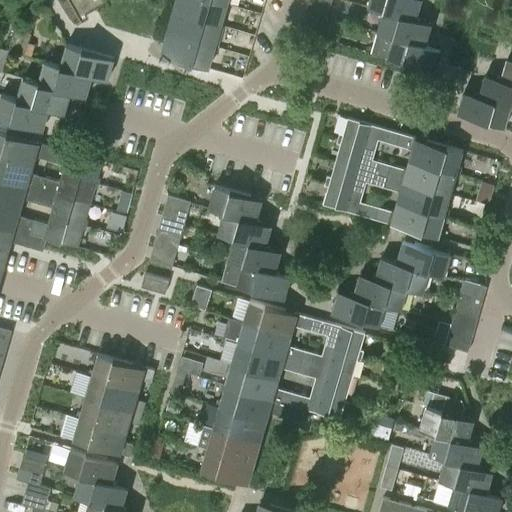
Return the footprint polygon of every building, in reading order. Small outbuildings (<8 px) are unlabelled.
[(177,0),(174,12),(221,26),(226,9),(230,10),(231,7),(208,0),(177,0)] [(314,15),(326,18),(330,7),(307,0),(306,0),(301,21),(311,24),(314,15)] [(370,0),(368,8),(383,12),(384,12),(415,21),(416,20),(421,0),(370,0)] [(179,36),(219,48),(220,43),(216,42),(221,26),(174,12),(168,33),(179,36)] [(416,20),(415,21),(384,12),(383,12),(377,34),(391,38),(392,37),(424,46),(425,45),(431,24),(416,20)] [(311,24),(301,21),(297,33),(320,39),(326,18),(314,15),(311,24)] [(15,29),(9,51),(25,55),(32,57),(35,45),(28,43),(31,34),(15,29)] [(219,48),(179,36),(168,33),(161,55),(209,69),(214,51),(217,52),(219,48)] [(392,37),(391,38),(377,34),(371,53),(386,57),(385,59),(434,73),(441,50),(425,45),(424,46),(392,37)] [(60,65),(59,66),(92,76),(92,77),(108,81),(114,58),(66,44),(60,65)] [(0,71),(3,73),(9,51),(1,49),(0,53),(0,71)] [(511,83),(511,59),(507,58),(500,80),(511,83)] [(59,66),(60,65),(45,60),(38,82),(38,83),(71,92),(70,94),(71,94),(71,93),(86,98),(92,77),(92,76),(59,66)] [(479,96),(479,97),(511,106),(511,107),(511,83),(500,80),(485,75),(479,96)] [(49,110),(65,115),(71,94),(70,94),(71,92),(38,83),(38,82),(23,78),(17,98),(16,100),(49,109),(49,110)] [(479,97),(479,96),(464,92),(457,114),(505,128),(511,107),(511,106),(479,97)] [(49,110),(49,109),(16,100),(17,98),(2,94),(0,101),(0,118),(43,131),(49,110)] [(406,135),(347,118),(340,140),(375,150),(378,140),(402,148),(406,135)] [(25,126),(8,121),(6,131),(22,135),(25,126)] [(0,155),(22,162),(32,165),(35,157),(39,143),(0,131),(0,155)] [(402,148),(412,150),(415,138),(406,135),(402,148)] [(409,160),(457,174),(463,152),(415,138),(409,160)] [(397,167),(372,160),(375,150),(340,140),(334,161),(393,178),(397,167)] [(43,159),(48,145),(39,143),(35,157),(43,159)] [(48,145),(43,159),(66,166),(63,174),(100,184),(101,178),(98,177),(103,161),(48,145)] [(0,178),(16,183),(26,186),(30,174),(32,165),(22,162),(0,155),(0,178)] [(413,184),(450,195),(457,174),(409,160),(403,181),(413,184)] [(390,190),(393,178),(334,161),(328,182),(363,193),(365,182),(390,190)] [(397,167),(393,178),(403,181),(406,170),(397,167)] [(26,186),(35,188),(38,176),(30,174),(26,186)] [(35,188),(90,205),(95,188),(98,189),(100,184),(63,174),(61,182),(38,176),(35,188)] [(26,186),(16,183),(0,178),(0,201),(9,204),(20,207),(22,199),(26,186)] [(403,181),(393,178),(390,190),(399,192),(403,181)] [(486,201),(492,182),(478,178),(473,198),(486,201)] [(450,195),(413,184),(403,181),(397,202),(407,206),(444,216),(450,195)] [(384,209),(360,202),(363,193),(328,182),(322,204),(380,222),(384,209)] [(35,188),(26,186),(22,199),(31,201),(35,188)] [(210,209),(225,213),(225,212),(257,222),(257,221),(263,200),(216,186),(210,209)] [(51,216),(88,227),(89,221),(86,220),(90,205),(35,188),(31,201),(53,208),(51,216)] [(178,210),(189,213),(192,202),(169,196),(162,218),(174,221),(178,210)] [(20,207),(9,204),(0,201),(0,224),(14,229),(18,216),(20,207)] [(130,203),(121,201),(119,210),(127,212),(130,203)] [(444,216),(407,206),(397,202),(390,224),(438,238),(444,216)] [(119,225),(122,211),(97,206),(94,220),(119,225)] [(267,246),(273,225),(257,221),(257,222),(225,212),(225,213),(210,209),(225,214),(219,234),(234,239),(235,238),(266,247),(267,246)] [(384,209),(380,222),(390,225),(393,212),(384,209)] [(174,221),(162,218),(159,228),(182,234),(189,213),(178,210),(174,221)] [(14,229),(22,231),(26,218),(18,216),(14,229)] [(30,233),(39,236),(47,238),(78,247),(83,230),(86,231),(88,227),(51,216),(48,225),(26,218),(22,231),(30,233)] [(0,247),(8,249),(10,242),(14,229),(0,224),(0,247)] [(169,242),(179,245),(182,234),(159,228),(153,249),(165,253),(169,242)] [(22,231),(14,229),(10,242),(12,242),(10,247),(17,249),(22,231)] [(22,231),(17,249),(25,251),(30,233),(22,231)] [(30,233),(25,251),(33,254),(39,236),(30,233)] [(39,236),(33,254),(42,256),(47,238),(39,236)] [(244,264),(245,263),(276,272),(276,271),(277,271),(283,251),(267,246),(266,247),(235,238),(234,239),(235,239),(229,260),(244,264)] [(430,273),(445,277),(452,254),(405,241),(399,261),(398,262),(431,272),(430,273)] [(165,253),(153,249),(150,260),(173,267),(179,245),(169,242),(165,253)] [(431,272),(398,262),(399,261),(383,257),(377,278),(377,277),(377,279),(410,288),(410,289),(424,293),(430,273),(431,272)] [(244,264),(239,280),(238,286),(286,300),(292,276),(277,271),(276,271),(276,272),(245,263),(244,264)] [(167,294),(171,280),(146,273),(142,287),(167,294)] [(410,288),(377,279),(377,277),(362,273),(356,294),(355,294),(355,295),(387,304),(387,305),(403,310),(409,289),(410,289),(410,288)] [(459,303),(481,310),(488,286),(466,280),(459,303)] [(186,301),(202,307),(209,287),(194,282),(186,301)] [(380,327),(387,305),(387,304),(355,295),(355,294),(340,289),(333,313),(380,327)] [(251,300),(245,322),(291,335),(297,314),(251,300)] [(481,310),(459,303),(453,324),(475,331),(481,310)] [(192,320),(198,316),(200,311),(189,308),(187,315),(186,317),(186,318),(192,320)] [(304,329),(308,317),(299,314),(296,327),(304,329)] [(245,322),(229,317),(223,338),(227,340),(274,354),(285,357),(291,335),(245,322)] [(361,350),(366,333),(308,317),(304,329),(329,336),(326,346),(363,356),(364,350),(361,350)] [(475,331),(453,324),(446,346),(469,352),(475,331)] [(0,326),(0,338),(8,341),(11,329),(0,326)] [(0,350),(5,352),(8,341),(0,338),(0,350)] [(285,357),(274,354),(227,340),(221,360),(233,364),(232,364),(268,375),(279,378),(285,357)] [(288,357),(295,359),(298,349),(291,346),(288,357)] [(362,360),(363,356),(326,346),(324,356),(298,349),(295,359),(353,376),(358,359),(362,360)] [(89,374),(129,386),(139,389),(146,367),(99,354),(94,371),(90,370),(89,374)] [(178,368),(189,372),(193,358),(182,355),(178,368)] [(292,371),(295,359),(288,357),(285,369),(292,371)] [(349,392),(353,376),(295,359),(292,371),(317,378),(314,387),(351,398),(352,393),(349,392)] [(279,378),(268,375),(232,364),(226,386),(273,399),(279,378)] [(151,382),(155,370),(146,367),(143,379),(151,382)] [(86,397),(123,407),(133,410),(139,389),(129,386),(89,374),(87,379),(91,380),(86,397)] [(183,383),(173,380),(170,391),(180,394),(183,383)] [(220,406),(256,416),(267,419),(273,399),(226,386),(220,406)] [(351,398),(314,387),(311,398),(286,390),(283,402),(292,405),(301,407),(311,410),(341,419),(346,402),(349,402),(351,398)] [(283,402),(286,390),(279,388),(276,400),(283,402)] [(475,420),(464,417),(466,409),(463,401),(459,400),(453,398),(438,394),(434,408),(428,407),(421,429),(436,433),(437,432),(469,442),(469,441),(475,420)] [(133,410),(123,407),(86,397),(82,413),(78,412),(76,417),(127,432),(133,410)] [(134,410),(142,413),(146,402),(137,399),(134,410)] [(180,403),(169,400),(165,411),(177,415),(180,403)] [(283,402),(276,400),(273,400),(269,413),(279,415),(283,402)] [(292,405),(283,402),(279,415),(288,418),(292,405)] [(301,407),(292,405),(288,418),(297,420),(301,407)] [(214,427),(250,437),(261,440),(267,419),(256,416),(220,406),(214,427)] [(297,420),(307,423),(311,410),(301,407),(297,420)] [(134,410),(131,421),(139,424),(142,413),(134,410)] [(378,429),(380,430),(389,433),(393,419),(375,414),(371,427),(378,429)] [(127,432),(76,417),(75,422),(79,423),(74,439),(121,452),(127,432)] [(199,445),(208,448),(244,459),(255,462),(261,440),(250,437),(214,427),(214,428),(204,425),(199,445)] [(469,441),(469,442),(437,432),(436,433),(430,454),(446,459),(447,458),(478,467),(484,446),(469,441)] [(131,456),(133,444),(125,441),(121,454),(131,456)] [(393,444),(387,464),(399,468),(405,447),(393,444)] [(113,482),(119,461),(72,448),(66,471),(81,475),(81,474),(113,483),(113,482)] [(255,462),(244,459),(208,448),(202,471),(238,481),(248,484),(255,462)] [(24,457),(17,480),(29,483),(32,473),(43,476),(47,463),(24,457)] [(478,467),(447,458),(446,459),(440,481),(455,485),(456,484),(487,493),(488,492),(494,471),(478,467)] [(392,489),(399,468),(387,464),(380,486),(392,489)] [(29,483),(26,493),(48,500),(51,488),(41,485),(43,476),(32,473),(29,483)] [(90,501),(90,500),(123,508),(129,486),(113,482),(113,483),(81,474),(81,475),(75,496),(90,501)] [(455,485),(450,505),(472,511),(498,511),(503,497),(488,492),(487,493),(456,484),(455,485)] [(44,511),(46,509),(45,509),(48,500),(26,493),(22,505),(34,508),(32,511),(44,511)] [(391,511),(395,500),(384,497),(379,511),(391,511)] [(137,511),(123,508),(90,500),(90,501),(86,511),(137,511)] [(403,511),(406,504),(395,500),(391,511),(403,511)] [(295,511),(261,502),(257,511),(295,511)]
